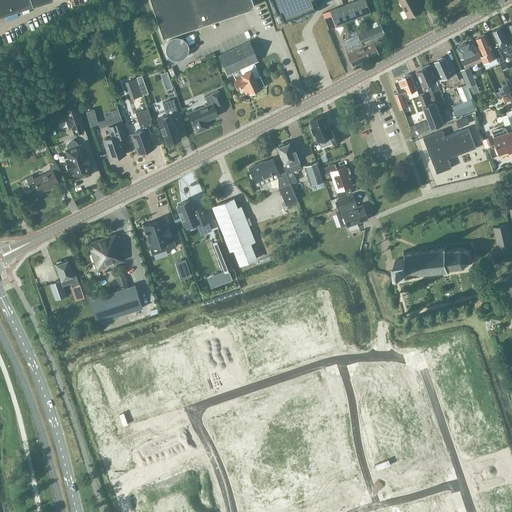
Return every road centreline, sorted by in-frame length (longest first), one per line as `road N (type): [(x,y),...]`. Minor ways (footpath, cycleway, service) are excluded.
road 1 (tertiary): [(28,243),(361,78)]
road 2 (secondary): [(77,511),(34,367),(0,291)]
road 3 (residential): [(458,479),(418,359),(342,360)]
road 4 (secondary): [(0,332),(39,425),(61,511)]
road 5 (tertiary): [(361,78),(509,0)]
road 6 (residential): [(342,360),(188,410)]
road 7 (residential): [(361,78),(370,106),(345,138),(373,220)]
road 8 (residential): [(342,360),(380,507)]
